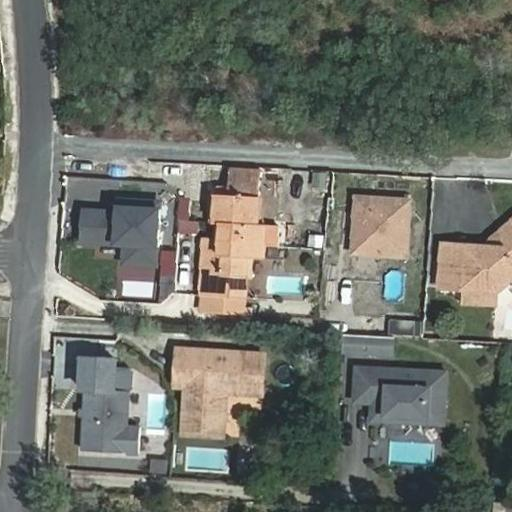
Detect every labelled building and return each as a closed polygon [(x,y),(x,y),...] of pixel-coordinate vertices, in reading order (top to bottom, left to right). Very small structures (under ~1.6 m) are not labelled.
[(269,246),(285,248),(287,226),(263,224),(266,169),(232,167),(231,194),(217,193),(215,235),(205,235),(202,295),(204,296),(247,298),(251,298),(253,260),(268,262),(269,246)] [(160,202),(121,199),(120,212),(84,210),(82,242),(126,245),(125,264),(159,266),(163,204),(160,202)] [(416,201),(363,199),(361,254),(414,256),(416,201)] [(497,248),(449,245),(446,287),(504,290),(511,282),(511,225),(504,233),(503,242),(497,248)] [(204,296),(202,325),(245,328),(247,298),(204,296)] [(397,336),(344,332),(342,354),(396,358),(397,336)] [(265,353),(179,348),(177,385),(187,386),(183,433),(225,436),(228,394),(263,395),(265,353)] [(117,361),(84,359),(83,389),(87,389),(83,450),(139,454),(141,427),(127,426),(129,390),(115,390),(116,367),(117,361)] [(131,368),(116,367),(115,390),(129,390),(135,386),(136,374),(131,368)] [(456,373),(365,368),(363,403),(380,404),(395,405),(394,417),(437,420),(438,407),(453,408),(456,373)] [(452,426),(453,408),(438,407),(437,420),(394,417),(395,405),(380,404),(379,421),(452,426)]
